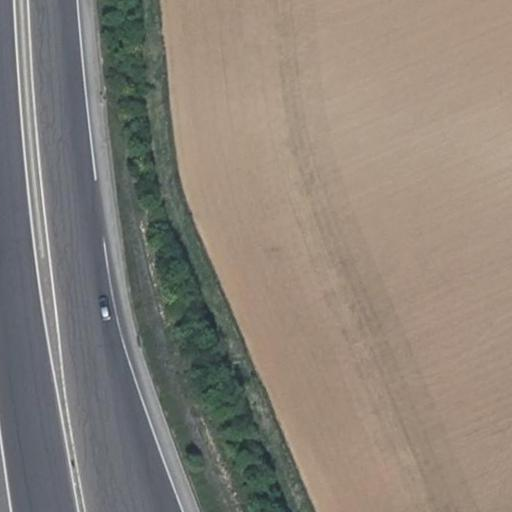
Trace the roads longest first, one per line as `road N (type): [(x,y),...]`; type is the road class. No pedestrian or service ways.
road 1 (motorway): [(136,511),(92,344),(60,137),(54,0)]
road 2 (motorway): [(0,151),(47,511)]
